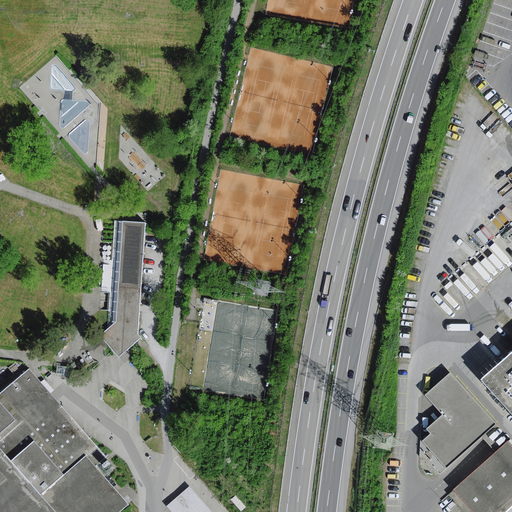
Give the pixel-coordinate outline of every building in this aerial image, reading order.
[(123,317),(138,334),(147,222),(122,221),(116,322),(123,317)] [(116,322),(101,336),(113,350),(119,357),(142,338),(138,334),(123,317),(116,322)] [(511,353),(481,381),(511,415),(511,353)] [(57,369),(56,376),(71,378),(72,370),(72,368),(57,366),(57,369)] [(36,376),(29,369),(0,394),(0,511),(121,511),(129,505),(96,466),(107,458),(53,396),(36,376)] [(452,372),(426,395),(444,415),(427,430),(431,434),(422,442),(448,471),(499,425),(452,372)] [(511,511),(511,440),(454,490),(473,511),(511,511)] [(212,511),(191,487),(168,506),(173,511),(212,511)] [(473,511),(454,490),(450,495),(464,511),(473,511)]
